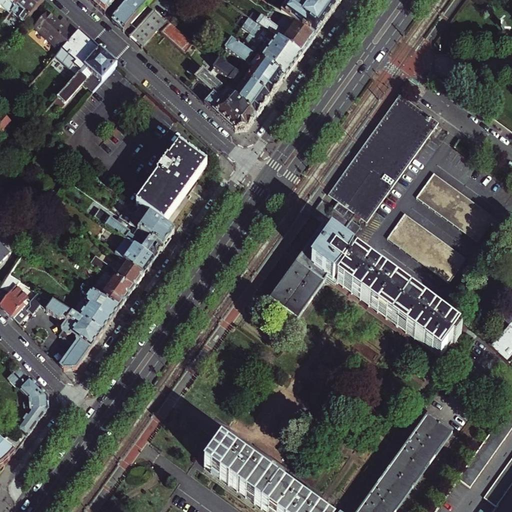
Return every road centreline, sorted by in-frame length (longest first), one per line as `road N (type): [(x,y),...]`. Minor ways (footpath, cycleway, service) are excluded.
road 1 (residential): [(91,511),(401,76)]
road 2 (primary): [(106,431),(281,191)]
road 3 (primary): [(264,178),(91,417)]
road 4 (residential): [(247,164),(75,402)]
road 5 (residential): [(64,0),(247,164)]
road 6 (residential): [(366,0),(247,164)]
road 7 (primary): [(281,191),(376,57)]
road 8 (primary): [(360,45),(264,178)]
road 9 (residential): [(401,76),(511,157)]
road 10 (residential): [(24,511),(19,480),(75,402)]
